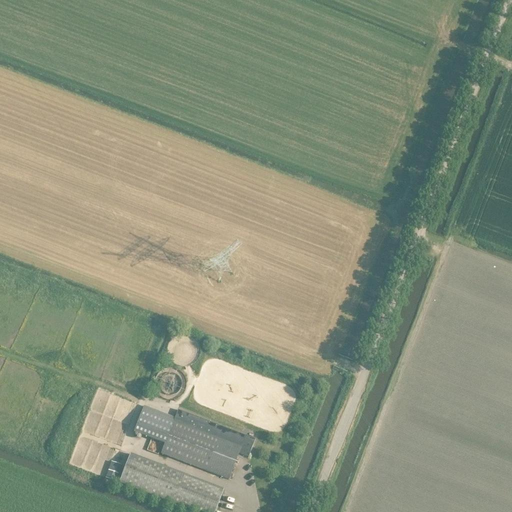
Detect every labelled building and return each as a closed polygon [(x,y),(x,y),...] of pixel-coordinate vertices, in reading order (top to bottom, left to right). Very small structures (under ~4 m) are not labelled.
[(197,349),(197,348),(197,345),(196,343),(195,340),(193,338),(191,336),(189,335),(186,334),(183,333),(180,334),(177,334),(174,336),(172,337),(170,339),(169,342),(168,345),(167,348),(168,351),(168,354),(169,356),(171,358),(173,360),(176,362),(178,363),(181,363),(183,363),(187,363),(190,361),(192,360),(194,357),(196,355),(197,352),(197,349)] [(186,385),(186,384),(186,382),(185,379),(184,377),(183,374),(181,372),(178,371),(174,369),(171,369),(169,369),(166,370),(163,371),(161,373),(159,375),(157,378),(156,380),(156,383),(156,386),(157,389),(158,392),(160,394),(162,397),(165,398),(169,399),(171,400),(174,399),(176,399),(179,397),(181,396),(183,394),(185,391),(186,388),(186,385)] [(144,406),(134,432),(165,444),(161,453),(229,479),(239,453),(248,456),(255,439),(178,410),(175,418),(144,406)] [(130,454),(119,483),(195,511),(214,511),(223,490),(130,454)] [(121,465),(111,461),(105,478),(115,481),(121,465)]
